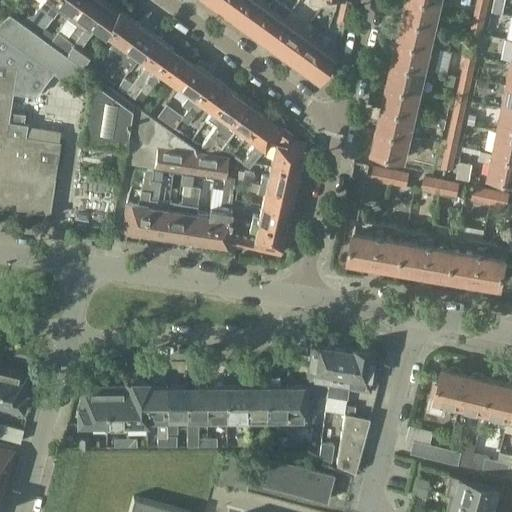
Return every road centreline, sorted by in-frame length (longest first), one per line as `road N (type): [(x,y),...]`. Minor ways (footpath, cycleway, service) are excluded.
road 1 (residential): [(69,334),(266,342),(277,294)]
road 2 (residential): [(343,123),(162,0)]
road 3 (residential): [(382,511),(370,491),(416,315)]
road 4 (residential): [(277,294),(86,266)]
road 5 (residential): [(69,334),(21,511)]
road 6 (residential): [(301,298),(343,123)]
road 7 (residential): [(343,123),(372,0)]
